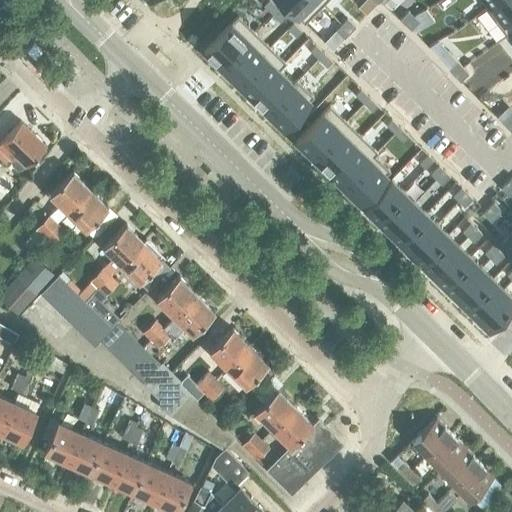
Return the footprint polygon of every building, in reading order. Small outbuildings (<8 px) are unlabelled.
[(271,0),(267,0),(264,4),(273,12),(278,7),(271,0)] [(318,0),(282,0),(305,22),(323,4),(318,0)] [(511,0),(495,0),(487,7),(507,34),(511,29),(511,0)] [(278,7),(273,12),(281,21),(287,15),(278,7)] [(409,14),(401,23),(407,28),(415,20),(409,14)] [(239,15),(204,50),(221,66),(255,30),(239,15)] [(348,17),(342,23),(351,31),(356,25),(348,17)] [(415,20),(407,28),(413,34),(421,25),(415,20)] [(294,22),(288,27),(297,36),(302,30),(294,22)] [(342,23),(337,29),(345,37),(351,31),(342,23)] [(255,30),(221,66),(236,81),(270,45),(255,30)] [(316,43),(310,49),(319,58),(325,52),(316,43)] [(270,45),(236,81),(251,96),(286,61),(270,45)] [(325,52),(319,58),(328,66),(333,60),(325,52)] [(36,67),(45,75),(56,64),(48,55),(36,67)] [(286,61),(251,96),(267,111),(298,79),(297,78),(294,82),(280,68),(287,61),(286,61)] [(458,61),(450,70),(455,76),(464,67),(458,61)] [(464,67),(455,76),(461,81),(469,72),(464,67)] [(298,79),(267,111),(283,127),(314,95),(298,79)] [(361,88),(356,94),(364,102),(370,96),(361,88)] [(370,96),(364,102),(373,110),(379,104),(370,96)] [(331,104),(296,139),(312,155),(347,120),(331,104)] [(511,113),(503,121),(508,127),(511,123),(511,113)] [(392,118),(387,124),(395,132),(401,126),(392,118)] [(0,142),(0,146),(11,157),(10,160),(16,165),(21,166),(25,162),(26,163),(45,143),(21,120),(0,142)] [(347,120),(312,155),(328,170),(362,135),(347,120)] [(401,126),(395,132),(404,141),(409,135),(401,126)] [(362,135),(328,170),(343,185),(378,150),(362,135)] [(378,150),(343,185),(360,201),(391,169),(375,154),(378,151),(378,150)] [(428,153),(420,162),(426,167),(434,159),(428,153)] [(440,164),(431,173),(437,178),(445,170),(440,164)] [(50,192),(68,210),(91,187),(73,169),(50,192)] [(445,170),(437,178),(443,184),(451,175),(445,170)] [(392,178),(364,206),(376,218),(404,189),(392,178)] [(511,185),(507,181),(502,187),(510,195),(511,193),(511,185)] [(462,186),(454,194),(459,200),(468,191),(462,186)] [(91,187),(68,210),(86,228),(109,205),(91,187)] [(404,189),(376,218),(388,229),(415,200),(404,189)] [(468,191),(459,200),(465,206),(473,197),(468,191)] [(415,200),(388,229),(399,240),(427,211),(415,200)] [(494,200),(489,206),(497,215),(503,209),(494,200)] [(489,206),(483,212),(491,220),(497,215),(489,206)] [(427,211),(399,240),(410,250),(438,222),(427,211)] [(38,227),(45,234),(57,222),(50,215),(38,227)] [(471,221),(463,230),(469,235),(477,227),(471,221)] [(57,222),(45,234),(53,241),(64,229),(57,222)] [(114,255),(103,266),(111,273),(121,262),(144,239),(127,222),(104,245),(114,255)] [(438,222),(410,250),(421,261),(449,233),(438,222)] [(477,227),(469,235),(474,241),(483,232),(477,227)] [(511,229),(500,241),(511,252),(511,229)] [(449,233),(421,261),(432,272),(460,244),(449,233)] [(144,239),(121,262),(140,280),(148,288),(171,265),(162,257),(144,239)] [(493,243),(485,251),(491,257),(499,248),(493,243)] [(460,244),(432,272),(443,283),(471,255),(460,244)] [(499,248),(491,257),(497,263),(505,254),(499,248)] [(34,255),(0,293),(0,298),(17,314),(53,273),(34,255)] [(471,255),(443,283),(455,294),(482,266),(471,255)] [(103,266),(92,278),(99,285),(111,273),(103,266)] [(482,266),(455,294),(466,305),(493,276),(482,266)] [(111,273),(99,285),(106,292),(118,280),(111,273)] [(58,274),(41,291),(50,300),(66,283),(58,274)] [(157,297),(175,315),(198,293),(179,274),(157,297)] [(493,276),(466,305),(477,316),(505,287),(493,276)] [(66,283),(50,300),(59,308),(75,291),(66,283)] [(511,294),(505,287),(477,316),(489,327),(511,303),(511,294)] [(75,291),(59,308),(67,317),(84,300),(75,291)] [(198,293),(175,315),(192,332),(215,309),(198,293)] [(84,300),(67,317),(76,326),(93,309),(84,300)] [(93,309),(76,326),(86,334),(102,318),(93,309)] [(102,318),(86,334),(94,343),(100,338),(111,326),(102,318)] [(145,332),(152,339),(164,327),(157,320),(145,332)] [(111,326),(100,338),(109,347),(125,330),(116,321),(111,326)] [(164,327),(152,339),(160,346),(171,334),(164,327)] [(210,349),(228,368),(251,345),(232,327),(210,349)] [(125,330),(109,347),(118,355),(135,339),(125,330)] [(135,339),(118,355),(127,364),(144,347),(135,339)] [(251,345),(228,368),(245,384),(268,361),(251,345)] [(144,347),(127,364),(136,373),(153,356),(144,347)] [(153,356),(136,373),(154,390),(172,372),(163,363),(161,365),(153,356)] [(10,387),(18,390),(24,376),(17,372),(10,387)] [(172,372),(154,390),(160,397),(162,397),(162,408),(171,414),(190,393),(179,382),(181,380),(172,372)] [(210,372),(190,393),(197,400),(205,391),(217,379),(210,372)] [(24,376),(18,390),(25,394),(32,379),(24,376)] [(217,379),(205,391),(213,398),(224,386),(217,379)] [(255,410),(273,429),(297,405),(279,386),(255,410)] [(0,393),(0,429),(14,399),(0,393)] [(190,393),(171,414),(225,448),(225,447),(235,437),(197,400),(190,393)] [(14,399),(0,429),(22,439),(36,410),(14,399)] [(77,417),(84,421),(91,406),(84,403),(77,417)] [(297,405),(273,429),(290,446),(269,467),(291,490),(340,442),(324,426),(318,431),(312,425),(315,423),(297,405)] [(91,406),(84,421),(92,424),(98,409),(91,406)] [(437,415),(408,444),(414,450),(419,445),(428,455),(453,431),(437,415)] [(44,449),(67,459),(80,430),(58,419),(44,449)] [(121,437),(128,441),(135,426),(128,423),(121,437)] [(135,426),(128,441),(135,444),(142,430),(135,426)] [(67,459),(88,469),(102,440),(80,430),(67,459)] [(453,431),(428,455),(442,470),(467,446),(453,431)] [(243,445),(250,452),(262,440),(255,433),(243,445)] [(88,469),(110,480),(124,450),(102,440),(88,469)] [(262,440),(250,452),(257,459),(269,447),(262,440)] [(171,443),(165,457),(172,461),(179,446),(171,443)] [(179,446),(172,461),(179,464),(186,449),(179,446)] [(467,446),(442,470),(456,485),(481,461),(467,446)] [(217,456),(213,464),(236,487),(221,501),(231,511),(265,511),(266,511),(237,482),(249,470),(225,447),(225,448),(217,456)] [(110,480),(132,490),(146,460),(124,450),(110,480)] [(132,490),(154,500),(168,470),(146,460),(132,490)] [(397,467),(405,476),(412,469),(404,460),(397,467)] [(481,461),(456,485),(470,499),(472,497),(485,510),(504,486),(481,461)] [(412,469),(405,476),(414,484),(421,478),(412,469)] [(168,470),(154,500),(177,510),(190,480),(168,470)] [(207,479),(204,486),(212,490),(215,483),(207,479)] [(201,485),(187,511),(202,511),(206,505),(212,511),(210,511),(231,511),(221,501),(209,489),(201,485)] [(422,500),(431,508),(437,501),(429,493),(422,500)] [(389,511),(416,511),(403,499),(389,511)] [(437,501),(431,508),(434,511),(443,511),(446,510),(437,501)]
